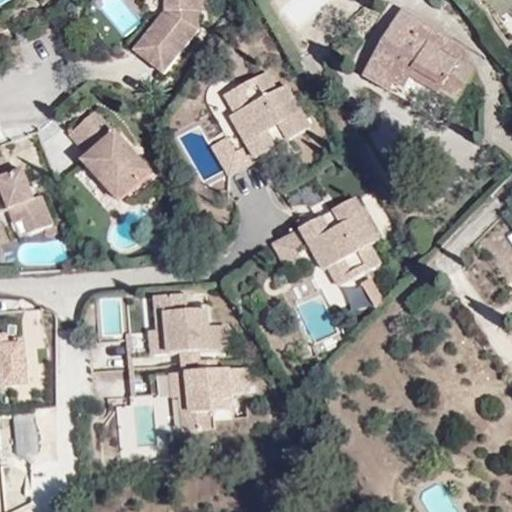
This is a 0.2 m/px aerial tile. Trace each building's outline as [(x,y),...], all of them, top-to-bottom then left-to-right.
[(200,0),(168,0),(176,10),(141,48),(172,71),(200,0)] [(505,42),(408,4),(373,73),(484,126),(505,42)] [(244,182),(320,127),(290,74),(209,122),(244,182)] [(85,154),(114,129),(96,108),(67,133),(85,154)] [(153,159),(117,130),(85,155),(131,195),(153,159)] [(63,210),(40,176),(0,184),(0,236),(1,238),(63,210)] [(382,233),(393,227),(371,190),(360,196),(382,233)] [(389,275),(349,198),(267,238),(292,315),(389,275)] [(142,298),(144,328),(154,327),(152,297),(142,298)] [(118,299),(101,300),(103,334),(120,333),(118,299)] [(161,309),(158,357),(234,343),(224,313),(161,309)] [(2,387),(29,385),(26,335),(0,336),(0,372),(1,373),(2,387)] [(246,371),(179,380),(183,439),(261,416),(246,371)] [(511,511),(511,433),(477,470),(499,511),(511,511)]
